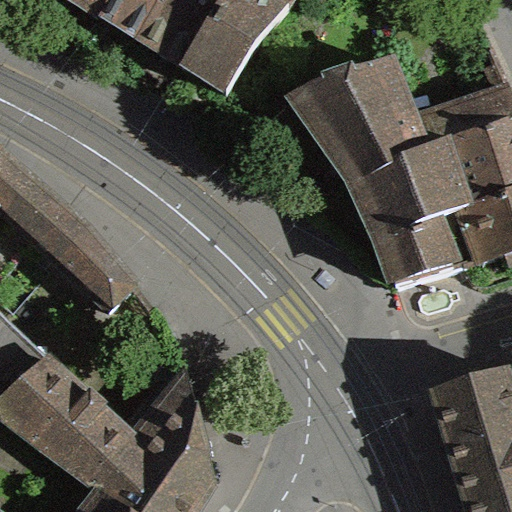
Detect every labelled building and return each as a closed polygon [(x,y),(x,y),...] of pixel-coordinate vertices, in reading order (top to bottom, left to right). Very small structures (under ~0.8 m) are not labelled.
[(71,0),(102,20),(113,0),(71,0)] [(160,0),(113,0),(102,20),(114,27),(138,42),(160,0)] [(160,0),(138,42),(150,49),(184,71),(224,0),(160,0)] [(268,3),(269,0),(224,0),(184,71),(195,78),(224,96),(284,11),(268,3)] [(354,192),(396,291),(406,288),(464,271),(443,222),(457,217),(475,267),(495,260),(511,255),(511,124),(510,125),(447,142),(418,156),(386,65),(308,91),(289,98),(354,192)] [(0,222),(105,320),(131,295),(81,234),(27,189),(0,166),(0,427),(99,503),(101,505),(98,508),(103,511),(197,511),(209,493),(176,371),(119,441),(0,328),(0,222)] [(511,511),(511,378),(510,379),(509,373),(430,397),(464,511),(511,511)] [(101,505),(99,503),(91,511),(103,511),(98,508),(101,505)]
